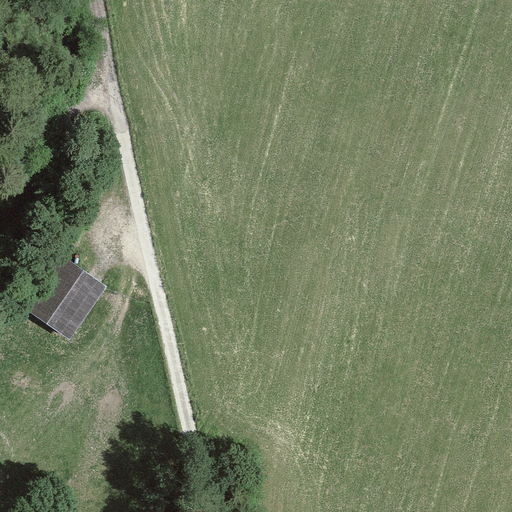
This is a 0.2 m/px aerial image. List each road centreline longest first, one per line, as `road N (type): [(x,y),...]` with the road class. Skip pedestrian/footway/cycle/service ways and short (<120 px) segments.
road 1 (unclassified): [(117,90),(208,511)]
road 2 (track): [(0,229),(66,109),(118,95)]
